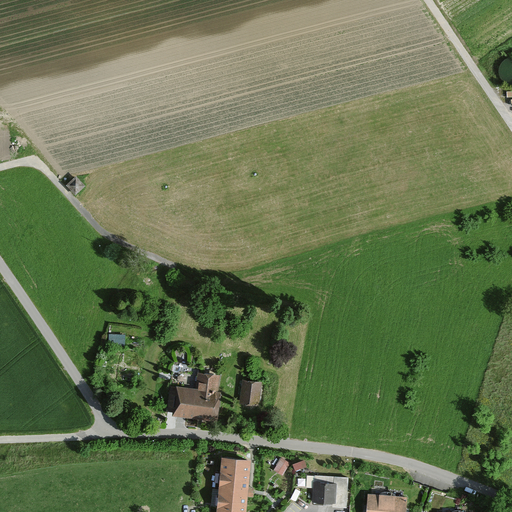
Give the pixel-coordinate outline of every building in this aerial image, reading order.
[(76,176),(66,186),(75,195),(85,186),(76,176)] [(109,344),(125,345),(125,335),(110,334),(109,344)] [(174,413),(222,420),(226,392),(220,391),(223,372),(206,370),(203,388),(179,385),(174,413)] [(259,383),(243,381),(241,401),(257,403),(259,383)] [(246,511),(251,458),(221,456),(216,511),(246,511)] [(274,470),(284,475),(290,462),(280,458),(274,470)] [(317,479),(317,501),(336,501),(335,511),(351,511),(352,474),(332,474),(332,480),(317,479)] [(367,511),(407,511),(409,497),(369,494),(367,511)]
